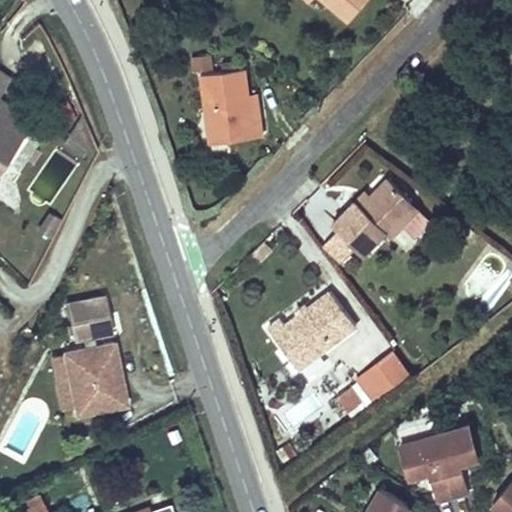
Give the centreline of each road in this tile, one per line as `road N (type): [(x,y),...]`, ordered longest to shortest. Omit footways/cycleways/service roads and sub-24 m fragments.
road 1 (residential): [(173,273),(221,241),(445,0)]
road 2 (secondary): [(173,273),(101,67),(67,0)]
road 3 (secondary): [(253,511),(173,273)]
